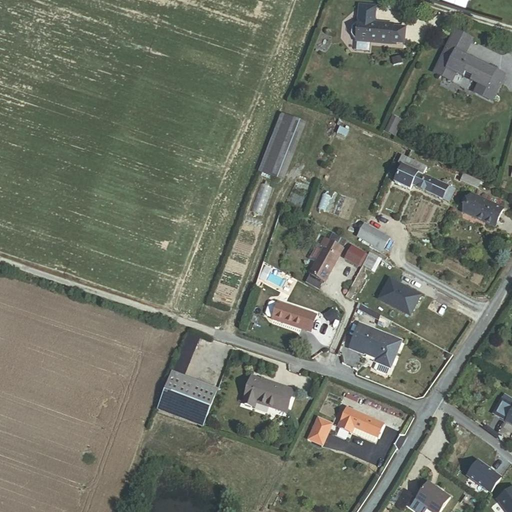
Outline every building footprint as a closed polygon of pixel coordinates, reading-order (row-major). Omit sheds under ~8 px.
[(352,35),(357,42),(391,45),(391,43),(404,44),(405,28),(393,27),(393,24),(372,22),(372,19),(374,19),(376,6),(360,5),(358,21),(352,27),(352,35)] [(472,40),(455,32),(435,73),(453,82),(457,74),(477,84),(473,92),(492,101),(501,83),(495,80),(499,72),(465,56),(472,40)] [(505,75),(499,72),(495,80),(501,83),(505,75)] [(306,125),(282,115),(260,172),(284,182),(306,125)] [(494,149),(483,147),(479,164),(490,167),(494,149)] [(424,177),(427,169),(402,158),(399,165),(403,167),(395,184),(411,191),(414,186),(449,203),(455,191),(424,177)] [(460,183),(468,186),(472,179),(463,175),(460,183)] [(468,186),(480,191),(483,184),(472,179),(468,186)] [(503,209),(472,195),(463,213),(495,228),(503,209)] [(358,238),(383,253),(391,240),(365,225),(358,238)] [(321,247),(317,245),(309,259),(316,263),(310,274),(311,275),(307,283),(321,290),(325,283),(326,283),(341,257),(335,254),(339,247),(325,239),(321,247)] [(364,252),(352,246),(345,260),(356,266),(364,252)] [(345,250),(339,247),(335,254),(341,257),(345,250)] [(364,264),(378,271),(383,261),(370,254),(364,264)] [(409,316),(420,296),(389,279),(378,299),(409,316)] [(312,333),(317,315),(278,303),(273,301),(269,303),(266,313),(267,316),(273,318),(273,320),(312,333)] [(448,330),(453,322),(455,317),(431,304),(421,322),(445,336),(448,330)] [(376,315),(360,306),(358,310),(358,311),(378,321),(380,317),(376,315)] [(448,330),(452,332),(457,324),(453,322),(448,330)] [(401,342),(360,325),(350,349),(376,360),(375,362),(379,364),(376,371),(387,375),(390,368),(390,369),(401,342)] [(172,373),(186,378),(201,338),(188,333),(172,373)] [(158,409),(204,427),(218,391),(186,378),(172,373),(158,409)] [(256,405),(287,415),(294,392),(251,378),(243,406),(255,410),(256,405)] [(495,414),(501,417),(506,408),(500,404),(495,414)] [(511,405),(509,404),(506,408),(501,417),(507,421),(506,423),(511,426),(511,405)] [(338,430),(352,436),(354,430),(378,441),(384,427),(346,410),(338,430)] [(318,422),(309,443),(322,449),(332,428),(318,422)] [(375,446),(378,441),(354,430),(352,436),(375,446)] [(490,494),(501,480),(478,463),(467,477),(490,494)] [(428,484),(410,509),(413,511),(424,511),(426,510),(428,511),(440,511),(450,499),(428,484)] [(511,511),(511,490),(498,501),(505,511),(511,511)] [(399,511),(401,511),(412,500),(405,495),(394,507),(399,511)]
